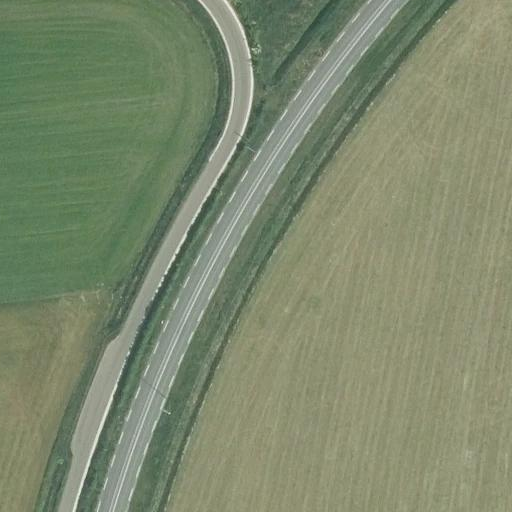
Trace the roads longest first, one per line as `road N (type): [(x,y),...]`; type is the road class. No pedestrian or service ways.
road 1 (secondary): [(111,511),(156,380),(210,265),(287,133),(388,0)]
road 2 (unclassified): [(211,0),(241,64),(235,124),(127,338),(65,511)]
